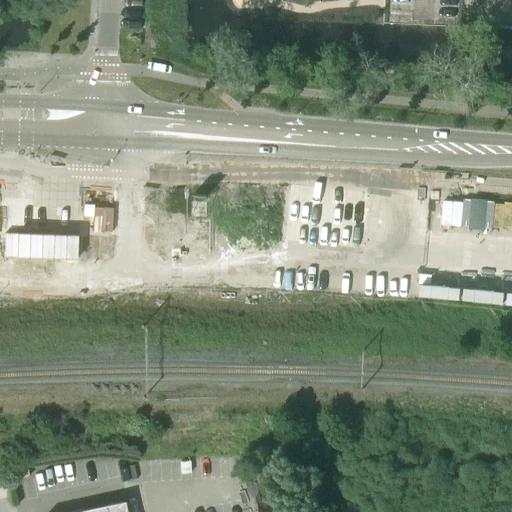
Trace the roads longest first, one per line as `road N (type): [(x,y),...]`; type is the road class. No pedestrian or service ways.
road 1 (secondary): [(386,139),(105,106)]
road 2 (secondary): [(105,135),(386,139)]
road 3 (residential): [(105,212),(104,300),(0,299)]
road 4 (secondary): [(511,148),(386,139)]
